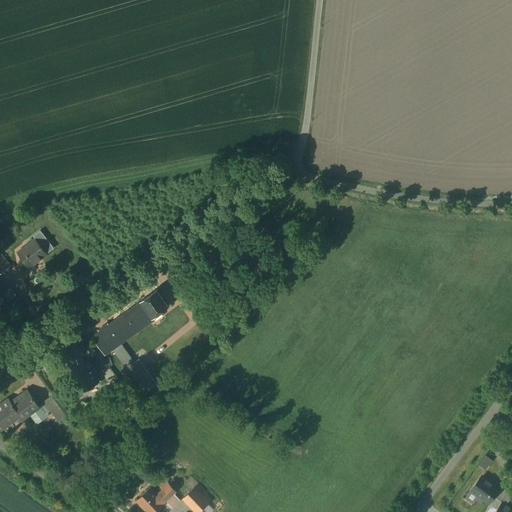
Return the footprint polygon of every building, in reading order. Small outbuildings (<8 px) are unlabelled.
[(16,263),(27,276),(49,260),(38,246),(16,263)] [(0,276),(8,271),(0,259),(0,276)] [(156,289),(137,303),(151,322),(170,308),(156,289)] [(137,303),(91,338),(105,357),(151,322),(137,303)] [(75,346),(61,350),(75,392),(89,387),(81,364),(92,360),(89,350),(77,354),(75,346)] [(46,419),(30,395),(10,408),(21,424),(30,417),(36,426),(46,419)] [(53,399),(43,407),(56,425),(66,417),(53,399)] [(6,402),(0,406),(0,429),(17,418),(10,408),(6,402)] [(511,511),(511,500),(483,479),(471,494),(491,508),(487,511),(511,511)] [(142,494),(134,503),(143,511),(156,511),(175,491),(166,484),(151,501),(142,494)] [(188,491),(180,502),(192,511),(197,511),(204,503),(188,491)]
